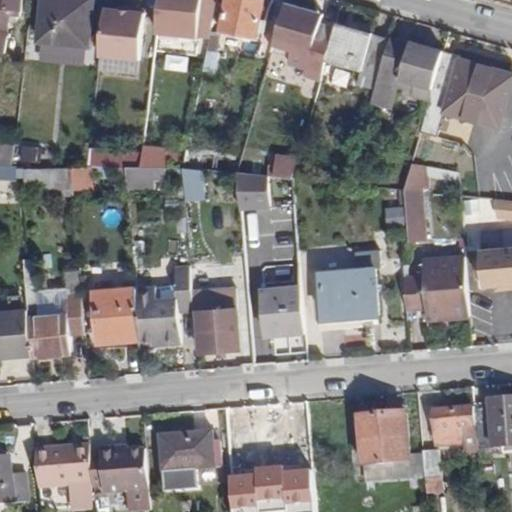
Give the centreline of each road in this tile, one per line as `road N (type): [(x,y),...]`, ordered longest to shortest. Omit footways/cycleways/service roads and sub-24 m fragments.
road 1 (residential): [(0,408),(511,366)]
road 2 (tertiary): [(511,31),(396,0)]
